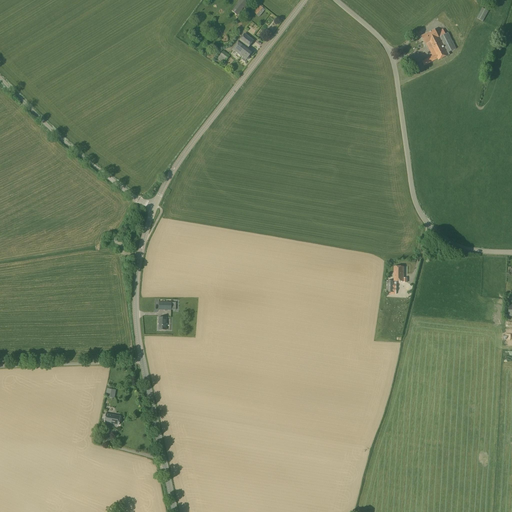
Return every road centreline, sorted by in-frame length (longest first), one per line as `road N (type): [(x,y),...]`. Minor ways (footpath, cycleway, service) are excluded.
road 1 (unclassified): [(511,252),(460,249),(428,225),(411,185),(391,57),(336,0)]
road 2 (tertiary): [(175,511),(135,297),(154,206)]
road 3 (tertiary): [(154,206),(187,150),(304,0)]
road 4 (unclassified): [(154,206),(68,144),(0,78)]
